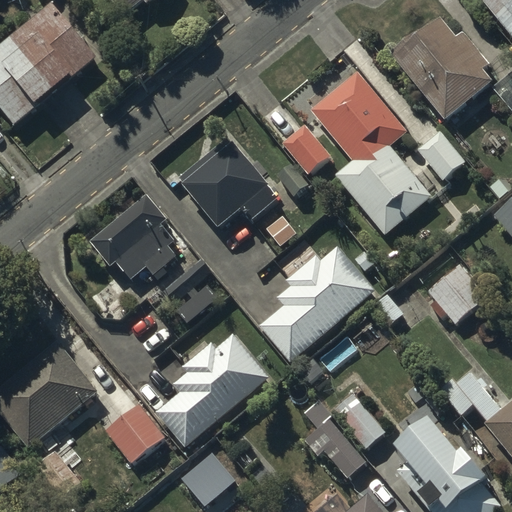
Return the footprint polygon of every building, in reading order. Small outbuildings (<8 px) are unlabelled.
[(113,0),(125,13),(141,0),(145,0),(147,2),(149,0),(113,0)] [(511,0),(484,0),(511,34),(511,0)] [(55,3),(0,50),(0,102),(20,125),(100,56),(55,3)] [(442,14),(395,52),(447,116),(492,80),(483,69),(491,63),(464,30),(459,34),(442,14)] [(361,70),(312,110),(354,161),(337,174),(386,234),(432,196),(391,146),(410,131),(361,70)] [(307,125),(284,143),(309,173),(331,154),(307,125)] [(439,131),(419,149),(445,178),(465,161),(439,131)] [(283,200),(237,144),(235,146),(232,141),(184,180),(188,185),(186,187),(221,231),(246,212),(255,223),(283,200)] [(293,163),(278,174),(294,196),(309,184),(293,163)] [(169,218),(148,193),(91,241),(112,265),(118,260),(133,278),(148,265),(160,279),(169,272),(164,267),(178,256),(169,246),(176,240),(162,224),(169,218)] [(511,199),(495,213),(511,233),(511,199)] [(262,324),(291,360),(378,291),(341,244),(321,260),(318,256),(287,280),(291,286),(279,296),(286,305),(262,324)] [(214,272),(202,258),(165,291),(177,305),(189,294),(194,299),(200,293),(196,288),(214,272)] [(490,296),(462,262),(428,290),(437,300),(431,306),(441,319),(448,313),(457,324),(490,296)] [(181,391),(157,411),(187,447),(271,378),(235,333),(217,347),(213,342),(185,366),(189,371),(174,383),(181,391)] [(60,340),(0,387),(0,409),(30,447),(100,392),(60,340)] [(511,400),(503,408),(486,387),(488,386),(481,377),(478,379),(472,372),(459,383),(454,377),(441,388),(462,413),(473,404),(487,421),(485,422),(511,453),(511,400)] [(354,393),(334,411),(368,449),(388,431),(354,393)] [(166,436),(141,404),(107,431),(133,463),(166,436)] [(369,461),(322,407),(309,418),(318,428),(305,439),(320,457),(327,452),(349,477),(369,461)] [(461,449),(430,413),(396,442),(410,459),(397,471),(432,511),(494,511),(503,505),(481,479),(488,473),(465,446),(461,449)] [(0,511),(7,511),(14,508),(0,491),(0,483),(20,467),(0,442),(0,511)] [(82,482),(56,451),(37,466),(63,497),(82,482)] [(238,485),(217,460),(188,485),(209,510),(238,485)] [(384,511),(369,494),(351,509),(343,499),(327,511),(384,511)]
